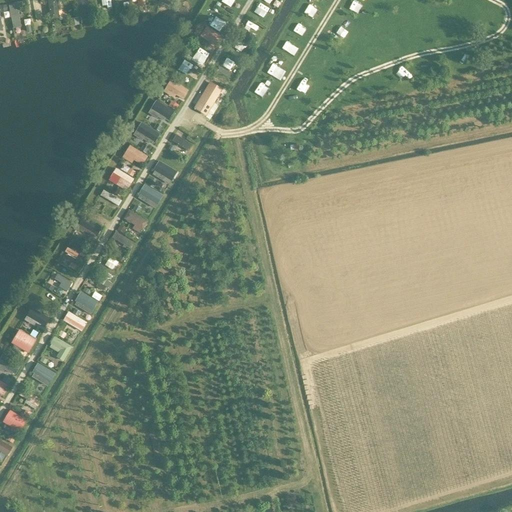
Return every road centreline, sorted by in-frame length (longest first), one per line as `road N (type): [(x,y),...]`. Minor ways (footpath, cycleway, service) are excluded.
road 1 (track): [(0,414),(249,0)]
road 2 (track): [(183,110),(225,133),(260,123),(337,0)]
